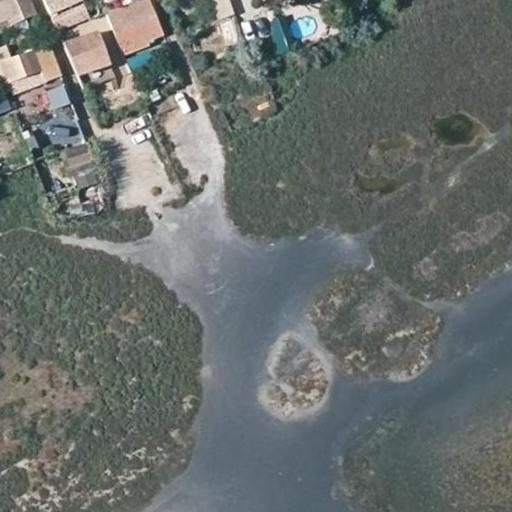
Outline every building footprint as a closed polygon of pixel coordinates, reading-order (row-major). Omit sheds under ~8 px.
[(27,0),(0,0),(0,34),(12,30),(13,32),(27,25),(24,18),(33,14),(27,0)] [(92,17),(84,0),(45,0),(58,31),(92,17)] [(146,0),(139,0),(105,14),(119,51),(160,35),(146,0)] [(107,63),(96,33),(69,43),(75,58),(69,60),(76,75),(92,69),(107,63)] [(45,42),(29,48),(31,54),(2,65),(12,96),(47,81),(59,77),(45,42)] [(48,90),(54,109),(72,104),(66,85),(48,90)] [(0,95),(0,115),(12,112),(6,94),(0,95)] [(67,174),(87,170),(84,150),(64,154),(67,174)]
